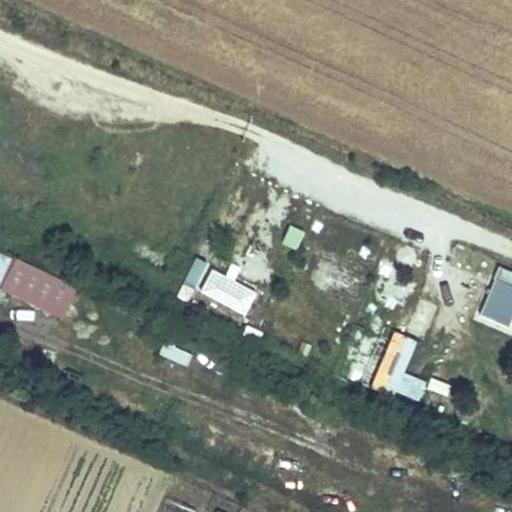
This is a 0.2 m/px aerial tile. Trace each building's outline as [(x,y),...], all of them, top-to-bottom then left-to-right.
[(296,247),(303,228),(286,221),(279,240),(296,247)] [(0,288),(61,316),(76,282),(0,248),(0,288)] [(190,256),(179,288),(247,312),(258,281),(190,256)] [(510,326),(511,320),(511,269),(496,264),(479,317),(510,326)] [(393,394),(415,336),(392,328),(370,385),(393,394)] [(162,339),(157,353),(186,364),(192,350),(162,339)] [(396,390),(431,402),(437,383),(403,371),(396,390)] [(163,499),(159,511),(191,511),(193,507),(163,499)]
